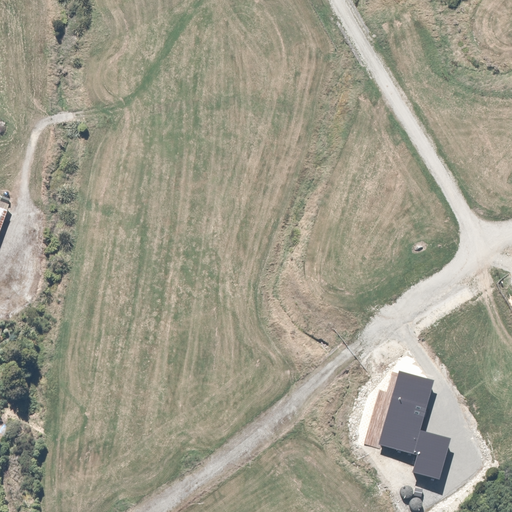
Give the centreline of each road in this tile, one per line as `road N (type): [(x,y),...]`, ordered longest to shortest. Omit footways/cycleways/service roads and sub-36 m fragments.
road 1 (residential): [(139,511),(193,481),(490,250)]
road 2 (residential): [(490,250),(350,0)]
